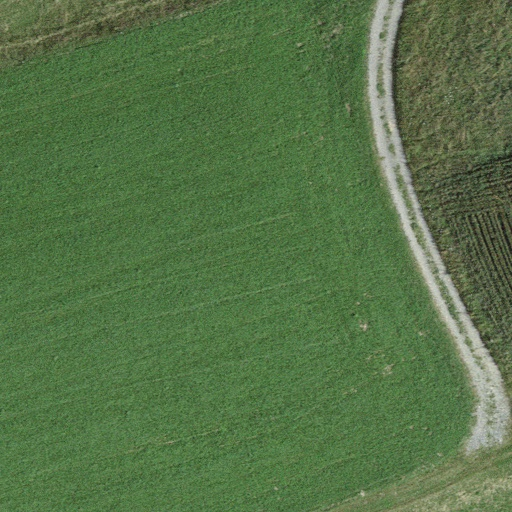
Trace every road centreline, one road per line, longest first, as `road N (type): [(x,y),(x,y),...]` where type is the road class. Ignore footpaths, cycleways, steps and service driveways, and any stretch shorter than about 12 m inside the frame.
road 1 (track): [(511,421),(423,203),(398,46),(407,0)]
road 2 (track): [(511,456),(321,511)]
